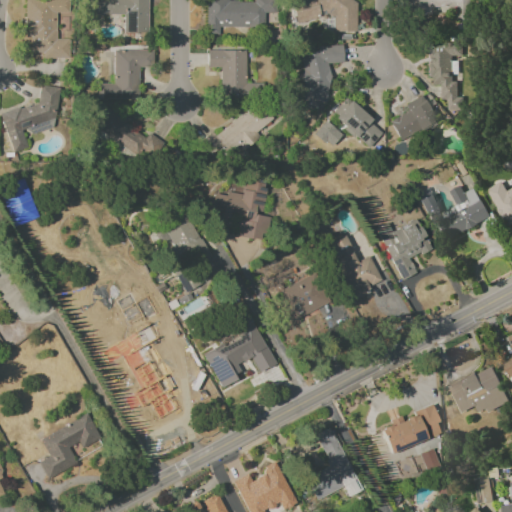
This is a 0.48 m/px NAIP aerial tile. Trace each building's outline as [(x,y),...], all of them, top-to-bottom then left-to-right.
[(68,58),(68,39),(56,39),(56,14),(67,13),(66,0),(24,0),(24,37),(30,37),(30,52),(43,52),(43,58),(68,58)] [(146,0),(90,0),(90,14),(123,15),(122,32),(146,32),(146,0)] [(206,0),(205,35),(218,35),(218,27),(265,29),(266,0),(252,0),(253,2),(228,1),(227,0),(206,0)] [(358,29),(350,0),(291,0),(297,24),(330,15),(335,34),(358,29)] [(469,0),(408,0),(409,17),(427,16),(427,8),(470,7),(469,0)] [(427,43),(428,85),(440,85),(440,99),(448,99),(448,102),(455,101),(454,74),(457,74),(457,59),(460,59),(460,42),(427,43)] [(342,63),(341,45),(317,47),(317,52),(299,53),(304,109),(317,108),(317,103),(329,102),(326,64),(342,63)] [(151,50),(112,50),(112,84),(95,84),(96,97),(137,97),(137,68),(151,68),(151,50)] [(245,50),(206,50),(206,67),(220,67),(220,101),(264,101),(264,83),(245,83),(245,50)] [(0,112),(0,117),(12,152),(26,148),(21,133),(21,130),(37,131),(37,128),(45,125),(45,126),(57,126),(57,86),(38,86),(38,101),(20,107),(16,107),(0,112)] [(402,104),(406,112),(388,120),(399,142),(436,125),(422,96),(402,104)] [(382,132),(344,98),(329,115),(367,149),(382,132)] [(214,135),(211,132),(200,141),(212,156),(221,149),(227,157),(236,149),(237,150),(271,123),(255,103),(214,135)] [(161,142),(147,134),(146,135),(104,110),(93,128),(149,163),(161,142)] [(328,148),(340,135),(325,121),(313,133),(328,148)] [(234,237),(265,241),(268,217),(261,216),(266,180),(241,176),(240,188),(226,186),(225,196),(212,194),(209,215),(237,219),(234,237)] [(25,180),(0,187),(0,194),(10,226),(36,218),(25,180)] [(486,189),(504,227),(511,222),(511,187),(505,191),(500,182),(486,189)] [(455,206),(438,213),(427,188),(418,192),(439,241),(488,220),(474,188),(462,193),(459,186),(448,191),(455,206)] [(184,292),(199,283),(190,267),(208,256),(183,213),(160,226),(172,248),(162,254),(184,292)] [(399,280),(415,273),(408,259),(429,249),(414,218),(406,222),(407,225),(390,233),(385,223),(375,228),(399,280)] [(368,256),(355,262),(344,236),(325,245),(350,298),(381,284),(368,256)] [(273,291),(288,323),(326,306),(312,274),(273,291)] [(201,353),(219,388),(241,376),(235,365),(249,358),(257,373),(273,364),(248,316),(234,323),(239,333),(201,353)] [(509,380),(511,378),(511,332),(505,335),(511,349),(511,356),(500,361),(509,380)] [(174,355),(160,342),(144,360),(157,372),(174,355)] [(459,413),(474,407),(476,412),(485,409),(486,412),(508,403),(492,366),(447,386),(459,413)] [(103,380),(129,428),(137,424),(145,424),(165,413),(182,412),(180,392),(165,393),(165,386),(151,387),(133,396),(120,371),(103,380)] [(388,453),(440,434),(429,406),(400,417),(399,416),(388,420),(389,425),(379,429),(388,453)] [(45,479),(76,464),(67,447),(78,442),(81,449),(99,439),(86,414),(38,439),(47,457),(37,462),(45,479)] [(316,500),(342,487),(347,497),(360,491),(328,428),(314,435),(329,466),(305,478),(316,500)] [(231,481),(246,511),(261,511),(277,504),(280,510),(294,504),(276,465),(248,478),(246,474),(231,481)] [(500,511),(511,511),(511,474),(509,475),(511,498),(511,503),(499,506),(500,511)] [(490,502),(488,476),(473,478),(475,504),(490,502)] [(222,511),(214,494),(198,502),(198,501),(188,506),(190,511),(222,511)]
